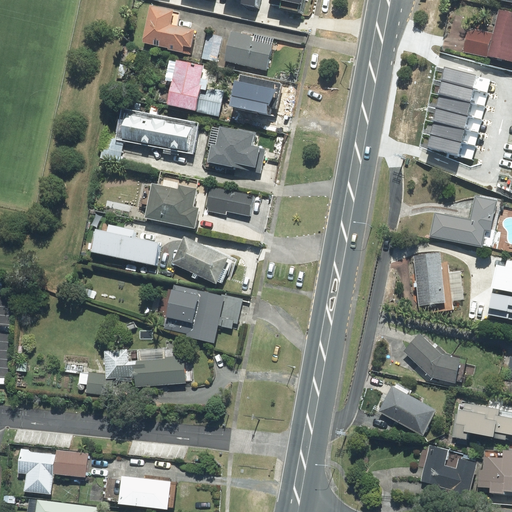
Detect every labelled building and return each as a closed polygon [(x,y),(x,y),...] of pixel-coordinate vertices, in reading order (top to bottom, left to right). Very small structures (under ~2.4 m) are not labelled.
[(210,0),(165,0),(166,0),(209,9),(210,0)] [(235,0),(234,9),(290,20),(293,2),(281,0),(235,0)] [(181,11),(157,7),(149,46),(197,56),(202,32),(178,27),(181,11)] [(511,14),(497,11),(493,36),(465,31),(460,55),(511,64),(511,14)] [(257,42),(258,37),(235,31),(228,63),(272,73),(277,46),(257,42)] [(225,37),(211,34),(204,60),(219,64),(225,37)] [(173,81),(179,82),(175,108),(225,117),(229,93),(214,91),(217,73),(210,72),(211,69),(176,63),(173,81)] [(468,116),(508,131),(509,127),(511,128),(511,74),(505,88),(500,86),(495,99),(486,95),(483,103),(474,99),(468,116)] [(208,130),(205,129),(206,124),(161,117),(163,107),(153,106),(152,115),(125,111),(121,139),(120,142),(127,143),(201,155),(202,150),(204,150),(208,130)] [(217,145),(214,166),(264,173),(267,149),(259,148),(261,135),(227,130),(225,146),(217,145)] [(124,164),(127,143),(120,142),(121,139),(108,137),(104,161),(124,164)] [(159,184),(152,220),(202,231),(207,210),(201,209),(204,191),(187,187),(186,190),(159,184)] [(208,213),(230,217),(231,213),(254,217),(258,195),(213,188),(208,213)] [(435,214),(430,239),(483,250),(483,248),(493,250),(497,233),(494,233),(499,207),(473,202),(469,221),(435,214)] [(116,226),(114,233),(104,231),(99,255),(162,268),(167,244),(140,239),(141,232),(116,226)] [(177,266),(197,275),(195,278),(202,281),(203,278),(223,288),(236,260),(190,238),(177,266)] [(440,255),(413,258),(419,309),(446,306),(440,255)] [(511,270),(511,273),(499,271),(491,315),(511,319),(511,270)] [(460,272),(450,273),(453,302),(463,301),(460,272)] [(173,320),(191,323),(188,338),(222,345),(225,328),(239,331),(245,300),(180,286),(173,320)] [(422,337),(405,354),(431,381),(455,386),(460,363),(444,359),(422,337)] [(110,376),(110,380),(116,380),(140,380),(140,387),(190,386),(189,350),(110,352),(110,376)] [(83,364),(68,362),(67,372),(82,374),(83,364)] [(30,363),(16,363),(16,373),(29,373),(30,363)] [(114,398),(116,380),(110,380),(110,376),(83,373),(83,374),(82,385),(89,386),(88,395),(114,398)] [(399,385),(395,392),(391,389),(386,397),(384,396),(375,412),(423,438),(436,414),(420,405),(422,401),(410,395),(412,392),(399,385)] [(464,416),(456,415),(454,442),(468,443),(469,439),(505,442),(505,439),(511,439),(511,417),(500,416),(500,412),(465,409),(464,416)] [(449,453),(430,449),(422,484),(452,491),(450,500),(469,504),(478,468),(460,464),(458,472),(445,469),(449,453)] [(54,477),(85,479),(85,487),(94,487),(94,480),(88,479),(90,456),(20,451),(18,475),(21,475),(21,482),(27,483),(26,494),(53,496),(54,477)] [(504,499),(504,496),(511,496),(511,452),(502,452),(502,462),(485,460),(484,474),(479,474),(478,492),(483,492),(482,497),(504,499)] [(168,511),(171,486),(123,481),(120,509),(154,511),(168,511)] [(17,497),(4,496),(3,505),(16,506),(17,497)] [(101,511),(102,509),(37,501),(35,511),(101,511)]
